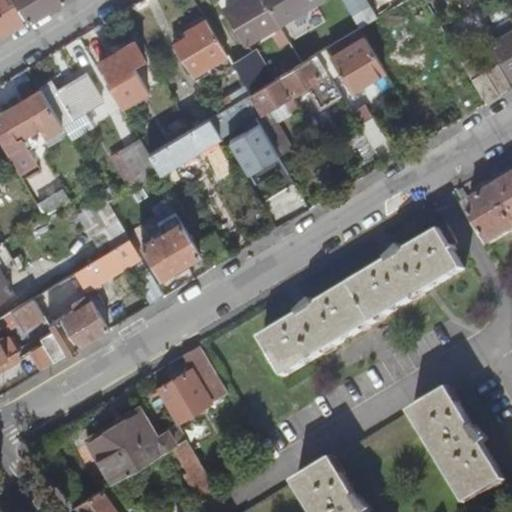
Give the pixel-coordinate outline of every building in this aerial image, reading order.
[(0,0),(0,38),(30,20),(18,0),(0,0)] [(18,0),(30,20),(63,0),(18,0)] [(242,0),(244,3),(228,13),(246,44),(275,28),(278,33),(277,35),(277,36),(277,37),(282,45),(290,41),(280,25),(265,0),(242,0)] [(265,0),(280,25),(322,0),(265,0)] [(344,0),(361,27),(378,17),(367,0),(344,0)] [(511,16),(511,15),(486,31),(493,42),(511,30),(511,16)] [(175,44),(194,76),(228,55),(207,19),(189,30),(192,34),(175,44)] [(361,27),(318,53),(329,71),(338,66),(353,89),(386,69),(361,27)] [(511,30),(493,42),(511,74),(511,30)] [(136,42),(102,61),(113,78),(130,67),(146,59),(136,42)] [(233,64),(246,86),(251,93),(274,79),(256,51),(233,64)] [(303,62),(281,75),(292,93),(310,83),(323,104),(342,93),(329,71),(318,53),(303,62)] [(464,62),(488,102),(511,88),(498,64),(486,71),(476,55),(464,62)] [(130,67),(139,84),(155,75),(146,59),(130,67)] [(428,61),(413,70),(420,81),(405,91),(425,125),(455,107),(428,61)] [(42,89),(64,126),(87,112),(105,101),(88,75),(60,91),(54,82),(42,89)] [(245,97),(279,153),(292,145),(271,107),(286,97),(293,109),(299,105),(292,93),(281,75),(274,79),(251,93),(245,97)] [(246,86),(206,110),(211,117),(245,97),(251,93),(246,86)] [(42,89),(0,113),(0,136),(22,171),(40,160),(25,136),(37,128),(34,123),(39,120),(48,135),(64,126),(42,89)] [(180,105),(193,128),(211,117),(206,110),(194,90),(177,100),(180,105)] [(245,97),(211,117),(222,135),(246,120),(251,128),(231,140),(253,177),(277,163),(274,157),(279,153),(245,97)] [(165,115),(178,137),(193,128),(180,105),(165,115)] [(64,126),(73,141),(96,127),(87,112),(64,126)] [(151,153),(162,171),(222,135),(211,117),(193,128),(178,137),(151,153)] [(363,128),(376,148),(390,140),(377,118),(362,126),(363,128)] [(352,134),(365,157),(377,150),(376,148),(363,128),(352,134)] [(0,162),(1,165),(13,158),(0,136),(0,162)] [(144,142),(116,158),(134,188),(162,171),(151,153),(144,142)] [(86,162),(65,174),(78,195),(98,183),(86,162)] [(511,180),(469,207),(492,245),(511,232),(511,180)] [(262,203),(277,228),(290,220),(275,196),(262,203)] [(79,214),(93,237),(94,236),(105,254),(130,238),(131,238),(110,202),(107,197),(79,214)] [(178,214),(161,224),(165,232),(144,245),(164,275),(178,266),(181,271),(191,265),(189,261),(202,253),(178,214)] [(266,337),(288,375),(468,268),(460,254),(462,250),(459,246),(460,242),(450,226),(410,249),(405,246),(393,258),(393,261),(322,303),(303,306),(303,314),(266,337)] [(202,239),(217,264),(231,256),(216,231),(202,239)] [(53,285),(62,299),(86,285),(88,289),(141,257),(130,238),(105,254),(53,285)] [(0,243),(0,299),(14,292),(5,277),(20,268),(5,241),(0,243)] [(34,296),(0,317),(0,365),(20,353),(12,340),(4,345),(0,338),(0,331),(4,329),(6,332),(21,322),(25,327),(45,315),(34,296)] [(51,324),(56,331),(69,353),(111,328),(93,299),(92,300),(86,297),(74,304),(77,308),(51,324)] [(45,315),(25,327),(27,331),(47,318),(45,315)] [(43,338),(57,360),(69,353),(56,331),(43,338)] [(198,365),(159,388),(179,422),(230,390),(203,345),(190,352),(198,365)] [(415,410),(429,437),(471,504),(508,481),(487,445),(490,439),(480,429),(477,427),(453,389),(415,410)] [(142,408),(119,421),(123,427),(145,414),(142,408)] [(89,439),(115,483),(176,446),(188,438),(181,425),(160,438),(145,414),(123,427),(119,421),(89,439)] [(176,446),(214,509),(226,502),(220,492),(188,438),(176,446)] [(297,479),(313,507),(315,511),(371,511),(374,510),(361,496),(337,458),(297,479)] [(78,506),(83,511),(127,511),(108,487),(78,506)]
